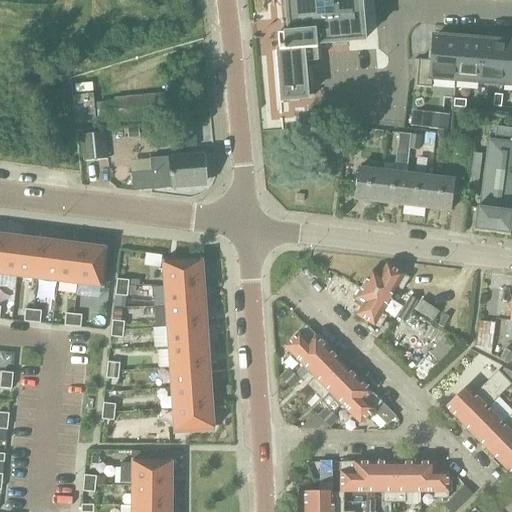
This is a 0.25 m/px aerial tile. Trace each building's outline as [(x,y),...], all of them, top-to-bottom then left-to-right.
[(284,0),(288,34),(277,34),(278,52),(274,52),(278,102),(306,100),(303,63),(317,62),(316,46),(363,42),(359,0),(284,0)] [(431,79),(453,81),(456,35),(440,34),(440,39),(433,38),(431,62),(418,61),(416,87),(430,89),(431,79)] [(472,36),(456,35),(453,81),(479,83),(482,42),(472,42),(472,36)] [(479,83),(504,85),(508,39),(492,38),(492,43),(482,42),(479,83)] [(163,118),(161,95),(113,100),(115,123),(163,118)] [(494,95),(492,107),(500,108),(502,96),(494,95)] [(74,126),(95,124),(92,96),(71,98),(74,126)] [(453,100),(453,108),(465,109),(465,101),(453,100)] [(116,126),(115,123),(113,102),(96,104),(98,128),(116,126)] [(430,117),(429,129),(446,131),(447,119),(430,117)] [(476,208),(473,232),(510,237),(511,218),(511,212),(511,213),(511,203),(511,129),(495,127),(493,141),(487,140),(478,208),(476,208)] [(353,129),(351,144),(360,145),(362,130),(353,129)] [(408,151),(410,136),(398,134),(394,165),(406,167),(408,151)] [(107,160),(104,135),(80,138),(82,163),(107,160)] [(417,152),(419,137),(410,136),(408,151),(417,152)] [(459,142),(457,156),(466,157),(468,143),(459,142)] [(150,173),(131,175),(133,193),(172,190),(199,188),(204,184),(202,155),(169,158),(170,159),(149,160),(150,173)] [(472,155),(471,167),(479,168),(480,156),(472,155)] [(378,204),(382,173),(357,170),(353,201),(378,204)] [(378,204),(401,207),(405,176),(382,173),(378,204)] [(401,207),(425,210),(429,179),(405,176),(401,207)] [(478,176),(470,176),(468,188),(476,189),(478,176)] [(454,182),(429,179),(425,210),(450,213),(454,182)] [(0,235),(0,274),(15,276),(19,237),(0,235)] [(19,237),(15,276),(35,278),(40,240),(19,237)] [(55,281),(60,242),(40,240),(35,278),(55,281)] [(60,242),(55,281),(76,283),(81,245),(60,242)] [(81,245),(76,283),(98,286),(102,248),(81,245)] [(162,284),(200,282),(199,259),(161,262),(162,284)] [(362,286),(388,302),(396,289),(400,291),(408,279),(385,265),(379,277),(370,272),(362,286)] [(113,286),(125,287),(126,280),(114,278),(113,286)] [(162,284),(163,305),(201,302),(200,282),(162,284)] [(125,287),(113,286),(112,294),(124,296),(125,287)] [(388,302),(362,286),(353,300),(356,302),(359,304),(362,305),(355,317),(378,329),(385,317),(381,314),(388,302)] [(403,309),(411,314),(418,303),(409,298),(403,309)] [(439,313),(420,301),(413,312),(433,324),(439,313)] [(163,305),(165,325),(203,323),(201,302),(163,305)] [(29,322),(31,310),(23,309),(21,321),(29,322)] [(411,314),(403,309),(396,320),(405,325),(411,314)] [(31,310),(29,322),(38,323),(39,311),(31,310)] [(70,327),(72,314),(64,313),(62,326),(70,327)] [(72,314),(70,327),(79,328),(80,315),(72,314)] [(108,328),(121,329),(122,321),(109,320),(108,328)] [(203,323),(165,325),(166,346),(204,343),(203,323)] [(306,372),(328,351),(305,326),(283,348),(306,372)] [(121,329),(108,328),(107,336),(120,337),(121,329)] [(448,333),(430,355),(439,363),(457,341),(448,333)] [(204,343),(166,346),(167,366),(206,364),(204,343)] [(328,351),(306,372),(314,380),(307,386),(314,394),(343,366),(328,351)] [(103,370),(116,371),(117,363),(104,361),(103,370)] [(206,364),(167,366),(169,387),(207,385),(206,364)] [(343,366),(314,394),(322,402),(329,395),(335,402),(357,381),(343,366)] [(116,371),(103,370),(103,378),(115,379),(116,371)] [(283,385),(292,377),(286,371),(278,379),(283,385)] [(0,380),(10,381),(11,373),(0,372),(0,380)] [(444,410),(459,424),(504,380),(497,373),(474,396),(466,388),(444,410)] [(298,383),(292,377),(283,385),(289,391),(298,383)] [(0,388),(9,389),(10,381),(0,380),(0,388)] [(459,424),(473,439),(495,417),(487,410),(510,386),(504,380),(459,424)] [(357,381),(335,402),(359,426),(381,405),(357,381)] [(170,407),(209,405),(207,385),(169,387),(170,407)] [(99,411),(111,412),(112,405),(100,404),(99,411)] [(209,405),(170,407),(171,431),(210,427),(209,405)] [(323,423),(331,415),(325,409),(318,417),(318,418),(317,418),(323,423)] [(111,412),(99,411),(98,419),(110,421),(111,412)] [(315,415),(299,431),(316,431),(323,423),(317,418),(318,418),(315,415)] [(495,417),(473,439),(487,453),(511,428),(511,415),(502,425),(495,417)] [(337,420),(332,416),(331,417),(323,424),(329,429),(337,420)] [(511,428),(487,453),(502,468),(511,457),(511,428)] [(511,457),(502,468),(511,478),(511,457)] [(129,485),(168,485),(168,462),(129,462),(129,485)] [(373,465),(340,464),(340,495),(343,495),(373,495),(373,465)] [(383,505),(393,505),(393,465),(373,465),(373,495),(383,495),(383,505)] [(404,495),(413,495),(414,465),(393,465),(393,505),(404,505),(404,495)] [(435,465),(429,465),(414,465),(413,495),(433,495),(433,501),(447,501),(447,499),(447,495),(447,475),(434,475),(435,465)] [(81,476),(81,485),(93,485),(93,477),(81,476)] [(93,485),(81,485),(80,492),(92,493),(93,485)] [(129,485),(129,505),(167,505),(168,485),(129,485)] [(303,494),(303,511),(343,511),(343,495),(340,495),(332,495),(332,486),(319,485),(319,495),(303,494)] [(366,503),(365,511),(373,511),(374,503),(366,503)]
